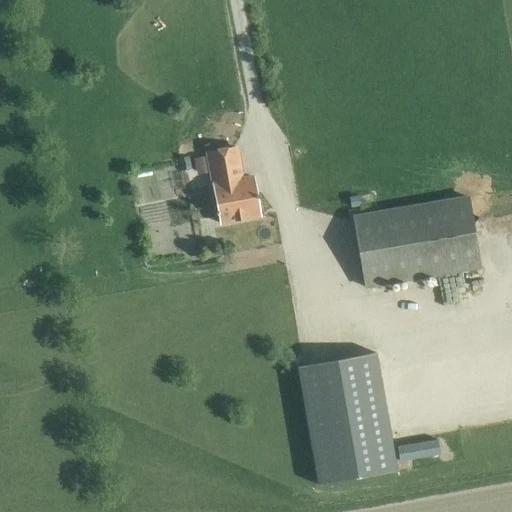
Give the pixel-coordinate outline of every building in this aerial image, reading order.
[(261,215),(254,178),(242,180),(236,148),(208,153),(212,173),(225,170),(228,182),(213,185),(219,223),(261,215)] [(207,156),(194,159),(197,175),(211,173),(207,156)] [(190,169),(187,157),(176,160),(179,172),(190,169)] [(363,287),(480,267),(469,198),(352,218),(363,287)] [(376,354),(300,368),(320,485),(397,472),(392,442),(376,354)]
